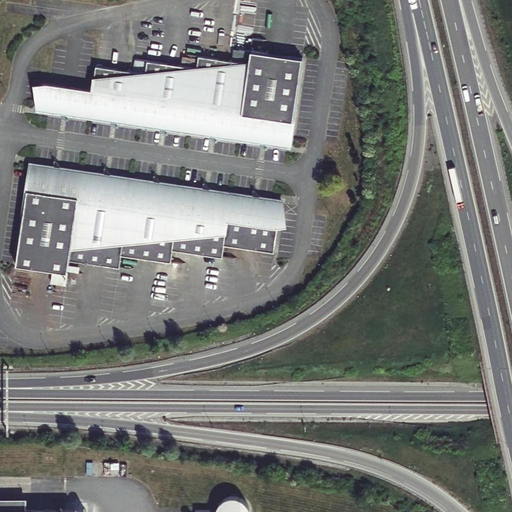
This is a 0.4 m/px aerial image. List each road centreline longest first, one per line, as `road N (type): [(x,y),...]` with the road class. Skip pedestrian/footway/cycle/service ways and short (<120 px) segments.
road 1 (trunk): [(421,11),(416,154),(406,197),(361,277),(310,322),(247,352),(171,371),(0,386)]
road 2 (trunk): [(511,398),(0,391)]
road 3 (trunk): [(10,411),(511,413)]
road 4 (trunk): [(10,411),(342,456),(403,476),(458,511)]
road 5 (trunk): [(421,11),(511,429)]
road 6 (trunk): [(511,278),(449,0)]
road 7 (trunk): [(511,135),(465,0)]
